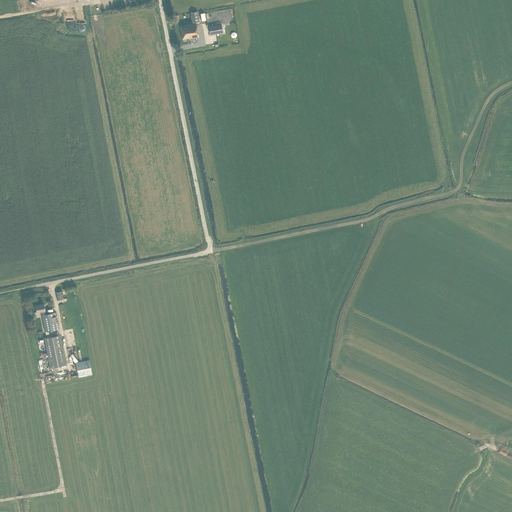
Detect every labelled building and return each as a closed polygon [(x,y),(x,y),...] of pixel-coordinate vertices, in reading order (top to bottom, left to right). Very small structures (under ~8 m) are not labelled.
[(190,13),(192,23),(199,22),(198,12),(190,13)] [(197,33),(196,24),(180,26),(182,39),(189,38),(191,38),(192,40),(196,40),(196,37),(197,37),(197,33)] [(210,35),(223,33),(221,24),(209,27),(210,35)] [(51,314),(51,313),(46,314),(45,311),(44,304),(35,306),(36,312),(41,311),(42,315),(45,332),(49,331),(52,331),(53,336),(44,338),(50,368),(66,365),(60,335),(58,335),(57,330),(59,330),(55,313),(51,314)] [(89,361),(75,363),(78,377),(92,375),(89,361)]
